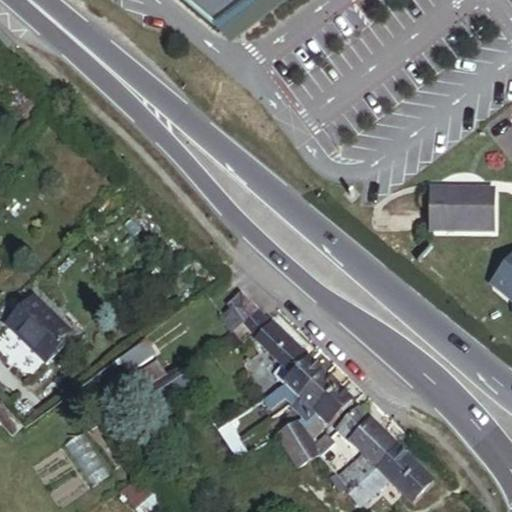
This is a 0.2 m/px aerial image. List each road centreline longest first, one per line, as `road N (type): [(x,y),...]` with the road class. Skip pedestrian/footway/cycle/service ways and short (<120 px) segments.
road 1 (secondary): [(13,0),(332,307),(428,382),(511,480)]
road 2 (secondary): [(511,393),(216,139),(32,0)]
